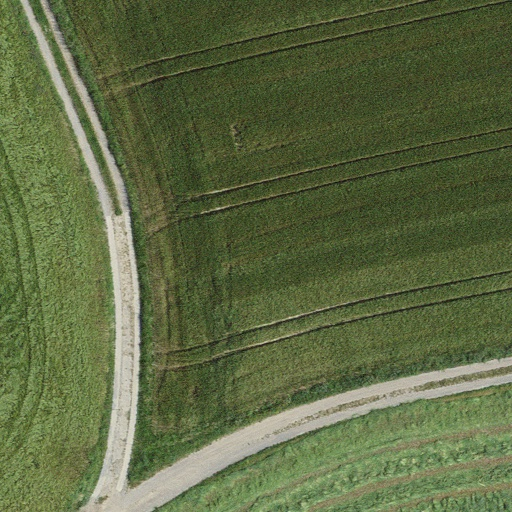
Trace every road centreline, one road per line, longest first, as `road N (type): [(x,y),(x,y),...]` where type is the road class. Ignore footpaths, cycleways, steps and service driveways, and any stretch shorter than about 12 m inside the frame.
road 1 (track): [(31,0),(121,222),(127,419),(105,511)]
road 2 (track): [(511,369),(346,407),(220,455),(121,511)]
